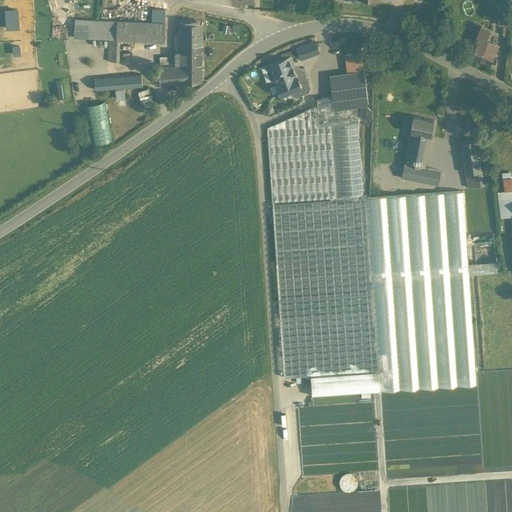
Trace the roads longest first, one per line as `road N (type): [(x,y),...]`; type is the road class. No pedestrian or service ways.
road 1 (unclassified): [(285,511),(256,120),(224,74)]
road 2 (tertiary): [(0,231),(224,74)]
road 3 (tertiary): [(296,30),(329,23),(385,28),(511,90)]
road 4 (track): [(383,482),(511,473)]
road 5 (unclassified): [(175,0),(296,30)]
road 6 (track): [(376,389),(385,511)]
